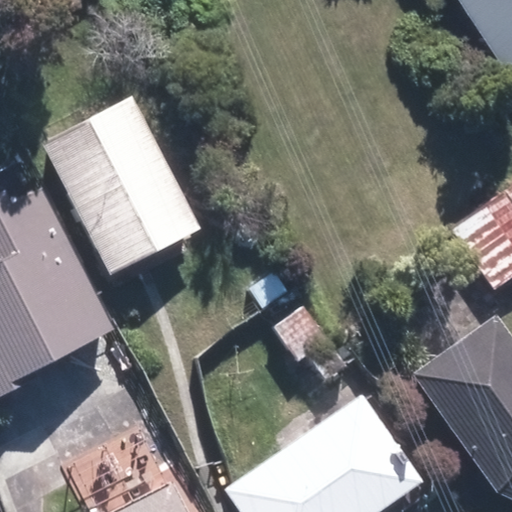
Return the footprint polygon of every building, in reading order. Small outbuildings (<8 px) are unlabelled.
[(511,0),(466,0),(511,71),(511,0)] [(136,87),(46,134),(115,268),(206,221),(136,87)] [(0,390),(31,375),(28,369),(119,322),(48,183),(22,197),(14,182),(0,189),(0,390)] [(511,215),(495,190),(435,231),(479,295),(511,272),(511,215)] [(415,369),(501,484),(511,488),(511,327),(497,308),(415,369)] [(371,511),(429,471),(367,385),(228,483),(248,511),(371,511)] [(195,511),(175,472),(98,511),(195,511)]
